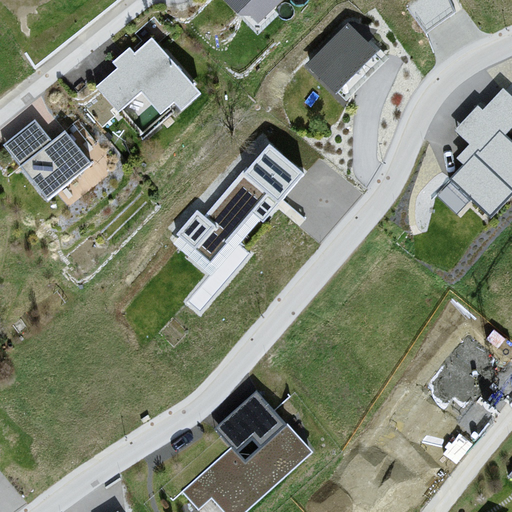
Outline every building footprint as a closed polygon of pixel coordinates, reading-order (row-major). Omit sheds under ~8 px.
[(228,0),(242,13),(255,14),(260,19),(279,0),(228,0)] [(450,0),(414,0),(406,6),(427,34),(456,13),(450,0)] [(347,25),(309,64),(346,99),(383,60),(347,25)] [(118,69),(97,87),(142,140),(198,93),(152,39),(135,54),(130,48),(113,63),(118,69)] [(34,119),(3,143),(47,199),(92,164),(66,131),(52,141),(34,119)] [(511,142),(498,130),(451,181),(491,219),(511,196),(511,142)] [(307,173),(269,141),(186,239),(210,259),(250,212),(264,223),(307,173)] [(242,511),(308,453),(255,394),(217,428),(232,444),(181,490),(198,509),(212,497),(225,511),(242,511)]
